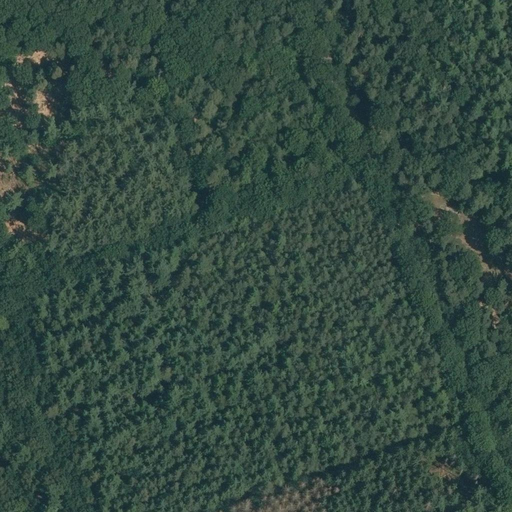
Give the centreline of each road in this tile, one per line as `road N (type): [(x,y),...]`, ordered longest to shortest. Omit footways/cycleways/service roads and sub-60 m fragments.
road 1 (track): [(369,159),(477,418),(227,511)]
road 2 (track): [(369,159),(214,210),(159,110),(115,71),(59,0)]
road 3 (unclassified): [(511,191),(475,186),(413,158),(369,159),(300,0)]
road 4 (track): [(74,511),(0,308)]
road 5 (track): [(59,267),(214,210)]
